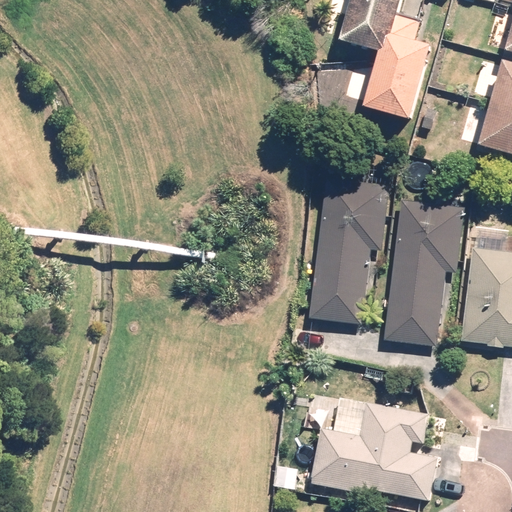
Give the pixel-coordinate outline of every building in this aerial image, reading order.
[(326,0),(324,12),(345,17),(338,45),(379,55),(376,70),(353,64),(344,102),(412,119),(430,44),(421,42),(431,0),(326,0)] [(511,62),(500,59),(478,146),(511,154),(511,62)] [(355,180),(325,177),(312,319),(365,323),(371,251),(386,253),(393,172),(356,169),(355,180)] [(464,208),(401,201),(386,341),(437,347),(445,274),(456,276),(464,208)] [(511,256),(505,256),(507,228),(473,226),(464,347),(511,351),(511,256)] [(319,432),(311,485),(431,503),(438,459),(421,456),(428,412),(341,399),(336,434),(319,432)] [(296,491),(304,441),(284,438),(277,488),(296,491)]
